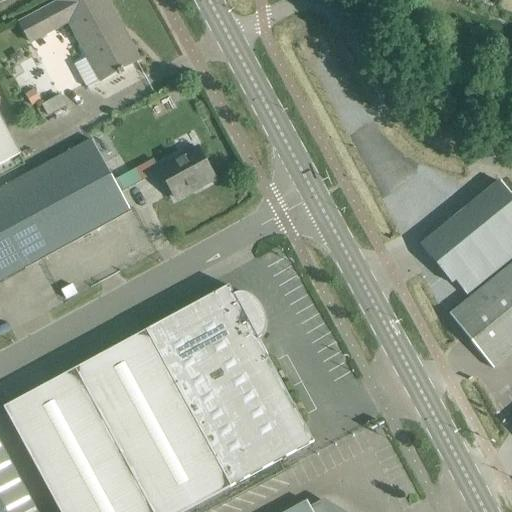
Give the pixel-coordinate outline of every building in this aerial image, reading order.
[(121,31),(104,0),(60,0),(55,3),(56,4),(18,25),(29,45),(67,25),(86,59),(75,66),(87,88),(98,82),(99,84),(116,74),(118,77),(123,74),(122,72),(139,62),(129,44),(125,46),(117,33),(121,31)] [(42,106),(48,118),(68,107),(61,95),(42,106)] [(0,166),(20,155),(0,117),(0,166)] [(162,124),(117,145),(128,169),(174,148),(162,124)] [(0,283),(129,213),(95,151),(91,143),(0,192),(0,283)] [(202,189),(215,182),(198,151),(159,172),(174,200),(200,186),(202,189)] [(456,282),(471,301),(451,317),(493,370),(511,354),(511,199),(499,184),(421,246),(452,285),(456,282)] [(237,296),(234,296),(229,287),(146,334),(231,489),(314,443),(259,341),(260,339),(262,337),(263,335),(264,333),(264,330),(265,328),(265,326),(266,323),(266,321),(265,319),(265,316),(264,314),(263,312),(262,310),(261,308),(260,306),(258,304),(256,302),(255,301),(253,300),(251,298),(248,298),(246,297),(244,296),(242,296),(237,296)] [(189,511),(231,489),(146,334),(5,411),(60,511),(189,511)] [(0,444),(0,511),(30,511),(35,510),(0,444)] [(335,511),(324,505),(312,511),(307,503),(290,511),(335,511)]
